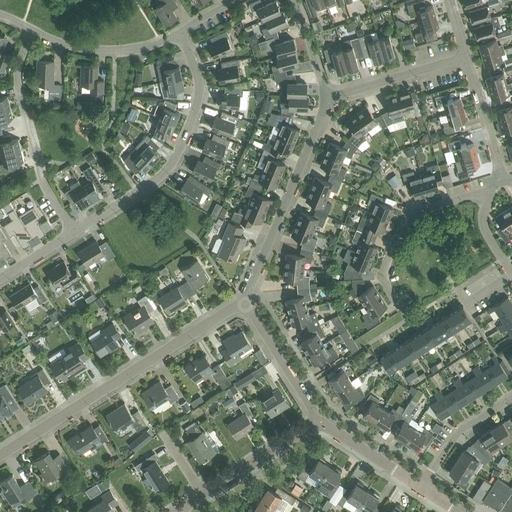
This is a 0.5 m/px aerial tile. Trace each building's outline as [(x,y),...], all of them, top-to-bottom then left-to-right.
[(175,3),(172,0),(160,0),(162,4),(155,8),(165,25),(176,18),(169,7),(175,3)] [(263,21),(265,20),(265,19),(280,13),(280,12),(275,1),(262,7),(260,0),(248,5),(251,12),(258,9),(263,20),(263,21)] [(326,8),(323,0),(305,0),(311,16),(317,14),(316,12),(326,8)] [(323,0),(326,8),(337,4),(337,7),(344,4),(342,0),(323,0)] [(461,0),(464,8),(482,3),(481,0),(461,0)] [(416,16),(418,22),(435,17),(432,6),(425,8),(423,1),(406,6),(410,18),(416,16)] [(472,24),(485,20),(490,18),(487,8),(469,13),(472,24)] [(265,19),(265,20),(268,27),(261,30),(266,40),(278,36),(275,29),(287,23),(282,12),(280,12),(280,13),(265,19)] [(497,16),(490,18),(485,20),(487,25),(474,29),(477,40),(495,35),(493,28),(500,26),(497,16)] [(438,28),(435,17),(418,22),(421,33),(415,34),(417,42),(437,36),(435,29),(438,28)] [(499,40),(511,36),(510,30),(497,34),(499,40)] [(208,47),(214,59),(232,51),(227,39),(229,38),(226,32),(210,39),(212,45),(208,47)] [(276,49),(278,56),(278,57),(294,52),(294,53),(296,52),(293,40),(280,43),(278,36),(266,40),(269,51),(276,49)] [(384,60),(378,39),(368,42),(366,36),(364,36),(358,38),(362,52),(369,50),(373,63),(384,60)] [(378,39),(384,60),(394,57),(388,36),(378,39)] [(341,50),(347,70),(348,70),(348,73),(350,73),(352,73),(356,72),(358,71),(359,70),(354,55),(362,52),(358,38),(350,40),(352,47),(341,50)] [(482,56),(503,50),(501,45),(497,46),(495,40),(478,46),(482,56)] [(337,74),(347,70),(341,50),(331,53),(330,48),(323,50),(327,63),(333,61),(337,74)] [(503,50),(482,56),(485,67),(502,62),(500,56),(504,55),(503,50)] [(274,77),(286,76),(284,68),(298,64),(294,53),(294,52),(278,57),(278,56),(276,57),(278,65),(271,67),(274,77)] [(159,82),(181,78),(179,67),(177,67),(173,58),(156,65),(159,82)] [(222,70),(217,70),(220,84),(239,80),(237,68),(239,67),(238,60),(221,63),(222,70)] [(48,99),(60,100),(61,86),(53,85),(53,62),(37,62),(36,85),(48,86),(48,99)] [(90,86),(90,93),(103,94),(103,81),(96,81),(96,66),(81,66),(81,86),(90,86)] [(150,68),(145,70),(147,79),(153,78),(150,68)] [(488,90),(506,85),(502,74),(485,79),(488,90)] [(289,96),(306,97),(306,96),(306,84),(288,84),(286,76),(274,77),(275,83),(280,84),(287,84),(287,88),(287,96),(289,96)] [(181,78),(159,82),(162,98),(182,99),(180,89),(183,89),(181,78)] [(506,85),(488,90),(492,101),(509,96),(507,90),(510,89),(511,87),(510,84),(506,85)] [(224,94),(220,94),(218,107),(238,109),(239,96),(242,97),(242,90),(225,88),(224,94)] [(397,96),(402,113),(414,109),(416,116),(422,114),(415,91),(409,93),(409,92),(397,96)] [(0,110),(9,108),(6,96),(0,98),(0,110)] [(289,96),(288,104),(281,104),(281,108),(281,113),(293,116),(293,109),(307,109),(308,97),(306,96),(306,97),(289,96)] [(381,115),(387,126),(393,123),(391,116),(402,113),(397,96),(385,99),(389,111),(381,115)] [(443,105),(446,115),(463,110),(460,99),(453,101),(452,99),(447,100),(445,96),(434,99),(436,106),(443,105)] [(153,116),(160,118),(175,124),(179,114),(173,112),(176,105),(164,100),(163,103),(158,103),(153,116)] [(498,123),(511,118),(511,106),(495,112),(498,123)] [(0,122),(12,119),(9,108),(0,110),(0,122)] [(387,126),(381,115),(374,119),(367,108),(356,115),(367,130),(377,123),(381,129),(387,126)] [(466,121),(463,110),(446,115),(448,121),(441,123),(445,135),(464,129),(462,122),(466,121)] [(129,112),(125,119),(132,123),(136,116),(135,115),(129,112)] [(222,112),(220,119),(215,117),(211,129),(230,136),(234,124),(236,125),(238,118),(222,112)] [(276,135),(294,142),(299,130),(287,125),(290,118),(278,115),(273,126),(279,128),(276,135)] [(347,140),(357,148),(361,143),(366,139),(362,134),(367,130),(356,115),(346,123),(353,133),(347,140)] [(175,124),(160,118),(154,132),(166,136),(167,133),(170,135),(175,124)] [(511,118),(498,123),(495,124),(499,135),(502,134),(501,133),(511,130),(511,118)] [(120,131),(127,134),(131,124),(123,121),(120,131)] [(213,135),(211,141),(207,139),(202,151),(220,159),(225,147),(227,148),(229,141),(213,135)] [(294,142),(276,135),(274,141),(268,139),(266,143),(264,143),(261,149),(264,150),(275,154),(283,157),(285,152),(289,153),(294,142)] [(135,148),(140,153),(152,164),(160,156),(155,151),(159,147),(150,139),(147,136),(135,148)] [(0,137),(0,152),(1,156),(20,151),(17,139),(5,143),(3,137),(0,137)] [(353,153),(357,148),(347,140),(341,148),(330,143),(325,155),(341,162),(344,156),(350,159),(353,153)] [(459,160),(476,155),(473,144),(466,146),(465,144),(460,145),(459,141),(447,144),(450,151),(456,150),(459,160)] [(152,164),(140,153),(135,148),(123,161),(127,167),(134,173),(140,168),(144,172),(152,164)] [(275,154),(264,150),(261,156),(268,158),(263,170),(280,177),(284,165),(273,160),(275,154)] [(20,151),(1,156),(3,164),(0,165),(0,173),(0,174),(7,173),(6,167),(23,162),(20,151)] [(91,154),(86,157),(91,164),(96,161),(91,154)] [(329,177),(341,182),(345,171),(339,168),(341,162),(325,155),(320,166),(332,171),(329,177)] [(480,166),(476,155),(459,160),(462,171),(456,173),(458,180),(470,177),(468,172),(473,170),(472,168),(480,166)] [(202,163),(198,161),(192,173),(210,182),(215,170),(217,171),(220,165),(205,157),(202,163)] [(421,177),(427,194),(439,191),(437,186),(443,184),(437,165),(426,168),(428,175),(421,177)] [(82,188),(92,205),(102,199),(93,184),(98,180),(89,167),(82,172),(89,183),(82,188)] [(249,184),(261,189),(263,183),(275,188),(280,177),(263,170),(260,176),(255,174),(253,179),(252,178),(249,184)] [(415,198),(427,194),(421,177),(415,179),(413,172),(402,175),(406,187),(411,186),(415,198)] [(178,192),(195,203),(197,201),(200,203),(202,203),(207,196),(208,196),(212,191),(189,176),(178,192)] [(310,189),(327,196),(330,190),(336,193),(341,182),(329,177),(327,183),(315,178),(310,189)] [(92,205),(82,188),(77,181),(69,186),(71,189),(64,193),(68,200),(73,196),(83,211),(92,205)] [(249,204),(265,211),(270,200),(258,195),(261,189),(249,184),(245,195),(251,198),(249,204)] [(327,196),(310,189),(306,201),(317,206),(315,212),(326,216),(331,206),(324,203),(327,196)] [(371,213),(387,220),(392,209),(380,204),(383,199),(371,194),(367,205),(373,207),(371,213)] [(265,211),(249,204),(246,211),(239,208),(237,213),(233,211),(230,219),(249,227),(253,220),(260,223),(265,211)] [(33,207),(18,217),(32,239),(37,236),(39,239),(45,235),(44,233),(52,229),(47,220),(39,225),(37,222),(36,223),(35,221),(40,218),(33,207)] [(27,242),(32,239),(18,217),(13,210),(7,213),(11,221),(3,226),(9,237),(14,234),(16,236),(15,237),(23,249),(29,245),(27,242)] [(511,229),(511,221),(505,211),(495,217),(503,230),(498,233),(505,243),(511,238),(511,234),(510,231),(511,229)] [(296,224),(312,231),(317,220),(324,222),(326,216),(315,212),(313,217),(301,213),(296,224)] [(387,220),(371,213),(368,220),(361,217),(356,230),(375,238),(378,230),(383,232),(387,220)] [(245,239),(239,237),(242,229),(229,223),(222,239),(225,240),(219,254),(234,261),(240,246),(242,247),(245,239)] [(301,248),(313,251),(314,245),(316,240),(310,237),(312,231),(296,224),(291,236),(303,241),(301,248)] [(0,258),(3,257),(5,260),(11,256),(3,244),(2,244),(1,242),(6,239),(0,229),(0,258)] [(375,238),(356,230),(352,241),(353,243),(358,245),(355,252),(371,259),(376,247),(371,245),(375,238)] [(78,253),(87,266),(104,255),(107,261),(115,256),(106,243),(99,247),(96,242),(78,253)] [(313,251),(301,248),(299,256),(286,255),(285,267),(303,269),(303,263),(310,264),(311,258),(313,251)] [(367,270),(371,259),(355,252),(347,249),(343,260),(348,262),(344,273),(344,279),(362,278),(362,272),(360,271),(361,268),(367,270)] [(182,284),(190,296),(198,291),(195,287),(207,279),(203,272),(204,272),(197,261),(181,271),(188,281),(182,284)] [(64,262),(47,273),(55,286),(61,282),(65,288),(81,278),(74,268),(69,271),(64,262)] [(296,281),(297,290),(309,289),(308,282),(309,277),(302,276),(303,269),(285,267),(283,280),(296,281)] [(358,296),(364,306),(379,297),(373,286),(362,293),(359,289),(364,286),(364,280),(351,281),(352,286),(353,288),(348,291),(354,299),(358,296)] [(10,297),(17,309),(35,298),(39,304),(46,300),(37,286),(32,289),(29,284),(10,297)] [(182,284),(177,288),(159,299),(168,313),(175,309),(176,310),(186,303),(184,300),(190,296),(182,284)] [(310,295),(309,289),(297,290),(298,298),(285,302),(289,314),(306,309),(304,302),(311,300),(310,295)] [(132,313),(131,311),(122,317),(125,321),(124,324),(129,331),(132,331),(133,331),(136,335),(135,335),(135,336),(145,329),(144,328),(154,321),(148,313),(154,309),(145,296),(137,301),(141,307),(132,313)] [(386,307),(379,297),(364,306),(368,312),(362,316),(365,321),(363,322),(367,329),(380,321),(375,314),(386,307)] [(498,317),(511,308),(511,304),(508,297),(492,307),(486,311),(488,314),(494,310),(498,317)] [(480,298),(473,300),(475,307),(482,305),(480,298)] [(471,320),(462,306),(453,312),(462,326),(471,320)] [(498,330),(511,321),(511,308),(498,317),(502,323),(496,327),(498,330)] [(306,309),(289,314),(292,326),(305,322),(308,330),(319,325),(317,319),(315,313),(308,315),(306,309)] [(0,326),(3,331),(13,324),(5,311),(0,314),(0,326)] [(462,326),(453,312),(444,318),(453,332),(462,326)] [(453,332),(444,318),(435,324),(444,338),(453,332)] [(510,336),(511,334),(511,321),(498,330),(500,333),(506,329),(510,336)] [(100,332),(103,335),(91,343),(100,357),(111,349),(112,350),(118,346),(114,340),(120,336),(112,324),(100,332)] [(444,338),(435,324),(426,330),(435,344),(444,338)] [(300,344),(307,355),(322,345),(319,339),(325,335),(322,331),(319,325),(308,330),(311,337),(300,344)] [(435,344),(426,330),(416,335),(425,349),(435,344)] [(230,339),(229,337),(223,341),(227,348),(221,352),(230,365),(241,358),(239,354),(251,346),(242,332),(230,339)] [(416,355),(425,349),(416,335),(407,341),(416,355)] [(398,347),(407,361),(416,355),(407,341),(398,347)] [(78,342),(65,351),(67,354),(50,364),(61,380),(63,379),(64,381),(86,367),(82,361),(88,358),(78,342)] [(322,345),(307,355),(314,365),(325,358),(328,363),(338,356),(332,347),(326,351),(322,345)] [(509,346),(497,354),(499,357),(511,349),(509,346)] [(398,367),(407,361),(398,347),(389,353),(398,367)] [(398,367),(389,353),(380,359),(389,373),(398,367)] [(212,369),(204,356),(193,363),(192,361),(184,366),(195,383),(211,372),(222,390),(231,385),(218,365),(212,369)] [(495,364),(488,368),(498,384),(508,377),(506,375),(499,363),(494,356),(491,358),(495,364)] [(450,360),(444,364),(447,369),(453,365),(450,360)] [(499,363),(506,375),(509,373),(502,361),(499,363)] [(328,380),(335,391),(350,382),(346,375),(350,373),(344,364),(334,370),(337,375),(328,380)] [(262,365),(250,372),(255,379),(267,371),(262,365)] [(498,384),(488,368),(482,372),(478,366),(475,368),(488,390),(498,384)] [(469,380),(479,396),(488,390),(475,368),(472,370),(475,376),(469,380)] [(30,403),(48,391),(44,385),(50,382),(42,369),(29,377),(31,379),(19,387),(18,384),(17,385),(30,405),(31,404),(30,403)] [(248,383),(244,376),(233,383),(238,390),(248,383)] [(455,380),(469,402),(479,396),(469,380),(462,384),(458,378),(455,380)] [(450,392),(460,408),(469,402),(455,380),(452,382),(456,388),(450,392)] [(159,381),(141,393),(154,413),(155,413),(152,409),(167,399),(170,404),(179,398),(170,385),(170,386),(164,389),(159,381)] [(350,382),(335,391),(342,402),(351,397),(354,402),(364,395),(358,386),(355,388),(350,382)] [(0,421),(13,413),(12,411),(5,401),(12,397),(4,385),(0,387),(0,421)] [(261,402),(271,417),(289,406),(278,388),(273,391),(274,394),(261,402)] [(460,408),(450,392),(443,397),(439,391),(436,393),(450,414),(460,408)] [(450,414),(436,393),(433,394),(437,401),(430,405),(440,420),(450,414)] [(362,416),(373,423),(383,408),(376,404),(379,400),(370,395),(363,405),(368,408),(362,416)] [(222,402),(226,409),(236,403),(232,396),(222,402)] [(236,439),(254,428),(247,417),(252,414),(244,402),(238,406),(243,414),(227,425),(236,439)] [(404,444),(414,428),(408,424),(410,420),(410,421),(418,409),(408,403),(401,415),(394,425),(399,428),(394,437),(404,444)] [(124,404),(105,416),(109,421),(108,421),(109,423),(110,423),(119,436),(116,432),(130,423),(136,432),(147,425),(137,411),(131,415),(124,404)] [(383,408),(373,423),(384,431),(390,422),(394,425),(401,415),(392,409),(390,413),(383,408)] [(511,428),(507,420),(491,430),(501,445),(507,441),(511,449),(511,428)] [(196,424),(185,431),(185,432),(186,431),(191,440),(187,443),(199,463),(219,450),(214,443),(210,446),(202,433),(201,433),(196,425),(196,424)] [(74,450),(75,450),(79,447),(83,454),(84,454),(82,452),(95,444),(96,446),(107,439),(99,425),(93,429),(91,425),(67,440),(74,450)] [(414,428),(404,444),(415,451),(421,442),(425,445),(432,435),(423,429),(421,433),(414,428)] [(152,437),(151,437),(147,431),(146,430),(135,439),(141,446),(152,437)] [(480,437),(472,444),(488,460),(493,456),(490,452),(501,445),(491,430),(480,437)] [(456,462),(471,471),(478,461),(484,465),(488,460),(472,444),(463,451),(456,462)] [(52,458),(48,452),(34,461),(42,473),(38,475),(41,478),(40,479),(41,481),(42,480),(44,484),(60,473),(63,479),(71,473),(59,454),(52,458)] [(154,454),(134,466),(138,472),(142,469),(155,461),(158,459),(154,454)] [(316,486),(329,466),(324,463),(325,461),(320,457),(311,471),(304,467),(297,477),(304,482),(305,479),(316,486)] [(155,461),(142,469),(147,478),(143,480),(147,486),(151,484),(156,491),(169,483),(155,461)] [(464,482),(471,471),(456,462),(449,473),(457,478),(454,483),(465,489),(468,485),(464,482)] [(329,466),(316,486),(321,489),(324,484),(330,488),(325,496),(331,499),(340,485),(334,482),(341,471),(336,468),(334,470),(329,466)] [(0,482),(0,483),(3,489),(2,490),(3,491),(0,492),(3,499),(6,497),(13,508),(37,493),(30,481),(20,487),(12,475),(0,482)] [(511,511),(511,487),(497,478),(482,501),(492,507),(500,510),(497,511),(498,511),(500,510),(501,511),(511,511)] [(355,509),(367,491),(361,487),(363,485),(357,482),(351,492),(345,489),(336,503),(342,506),(347,499),(353,503),(351,506),(355,509)] [(295,484),(290,492),(298,497),(303,489),(295,484)] [(260,500),(274,509),(274,508),(279,511),(281,511),(288,502),(292,505),(295,499),(277,487),(274,493),(267,489),(260,500)] [(88,510),(88,511),(86,511),(114,511),(111,507),(118,503),(110,490),(102,495),(104,500),(88,510)] [(362,509),(366,511),(376,511),(378,510),(372,506),(379,496),(374,492),(372,494),(367,491),(355,509),(360,511),(362,509)] [(272,511),(274,509),(260,500),(254,510),(256,511),(272,511)]
